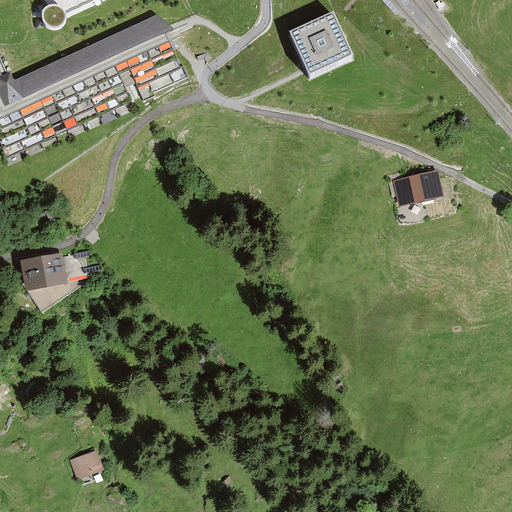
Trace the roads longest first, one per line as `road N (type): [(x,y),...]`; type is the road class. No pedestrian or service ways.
road 1 (track): [(511,205),(417,156),(209,92)]
road 2 (track): [(0,257),(83,233),(104,205),(125,139),(158,111),(209,92)]
road 3 (track): [(209,92),(205,74),(263,24),(265,0)]
